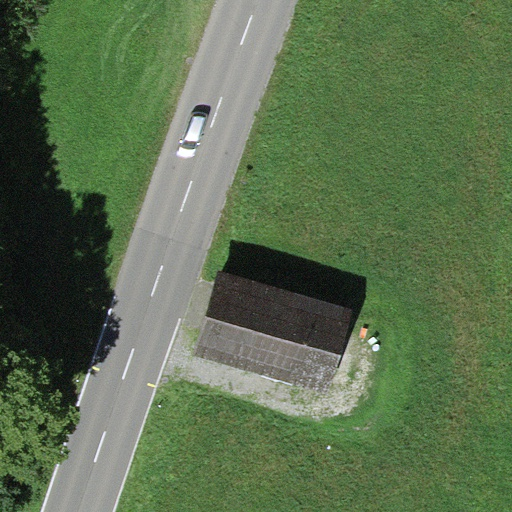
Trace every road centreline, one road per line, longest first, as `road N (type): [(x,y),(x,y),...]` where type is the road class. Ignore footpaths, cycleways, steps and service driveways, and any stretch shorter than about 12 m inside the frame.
road 1 (primary): [(72,511),(169,225)]
road 2 (primary): [(252,0),(169,225)]
